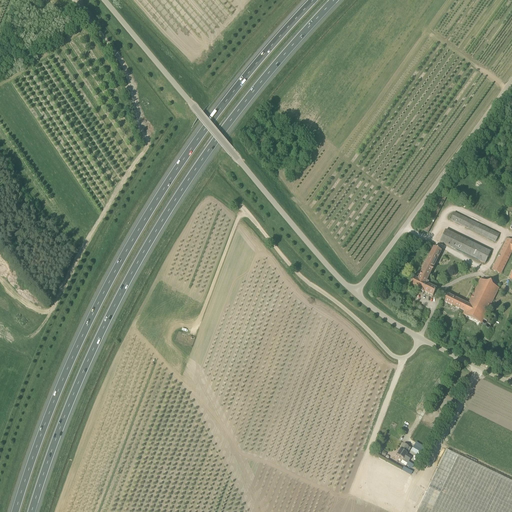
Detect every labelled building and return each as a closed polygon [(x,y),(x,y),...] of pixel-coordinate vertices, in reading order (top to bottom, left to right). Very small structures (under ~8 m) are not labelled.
[(473,166),(469,163),(464,170),(467,173),(473,166)] [(454,213),(451,220),(470,229),(474,222),(454,213)] [(446,230),(440,242),(485,264),(490,252),(446,230)] [(486,238),(495,242),(499,235),(490,230),(486,238)] [(511,280),(511,241),(507,239),(492,270),(501,275),(511,251),(511,273),(509,279),(511,280)] [(429,283),(426,282),(441,251),(434,248),(418,280),(414,278),(413,280),(412,279),(410,283),(411,284),(411,286),(421,291),(424,293),(424,292),(433,296),(437,289),(428,285),(429,283)] [(463,315),(481,324),(499,289),(480,280),(468,305),(448,295),(445,302),(464,312),(463,315)] [(397,455),(403,459),(400,463),(406,466),(408,463),(411,458),(406,455),(411,448),(404,444),(400,449),(397,455)] [(414,445),(411,451),(420,456),(423,451),(414,445)] [(428,489),(416,511),(511,511),(511,481),(447,449),(428,489)]
